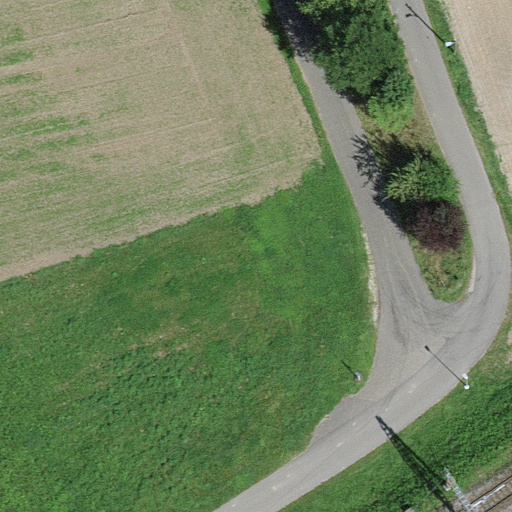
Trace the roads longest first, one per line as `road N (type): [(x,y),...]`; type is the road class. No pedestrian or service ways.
road 1 (track): [(407,0),(493,256),(486,319),(423,394)]
road 2 (track): [(289,0),(381,216),(423,394)]
road 3 (track): [(423,394),(244,511)]
